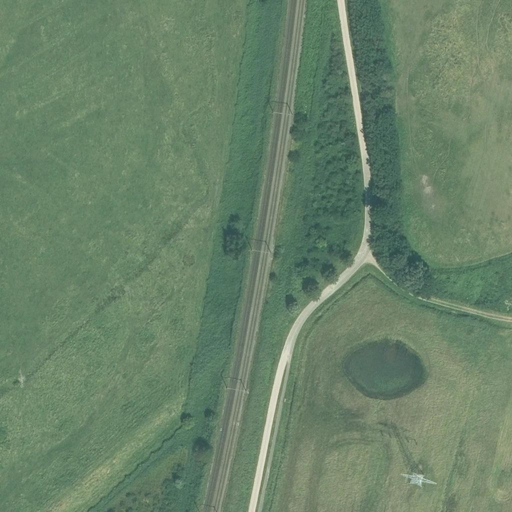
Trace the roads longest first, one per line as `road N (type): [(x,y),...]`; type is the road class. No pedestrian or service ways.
road 1 (unclassified): [(248,511),(290,339),(365,248),(367,177),(342,0)]
road 2 (track): [(361,256),(410,293),(511,318)]
